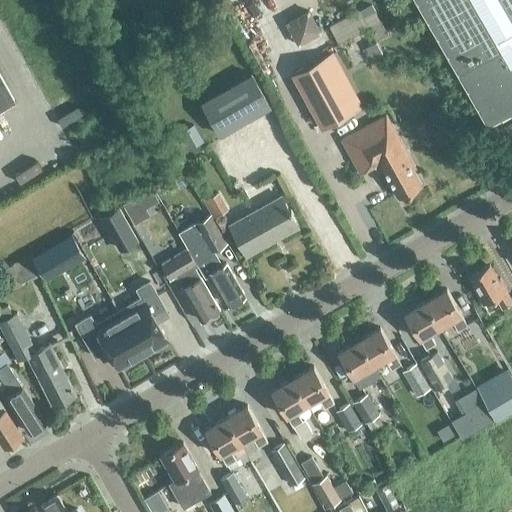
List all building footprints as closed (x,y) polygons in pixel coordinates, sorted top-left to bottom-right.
[(366,0),(338,13),(346,30),(378,16),(370,0),(366,0)] [(511,0),(418,0),(488,121),(511,107),(511,0)] [(296,8),(305,33),(328,25),(320,1),(296,8)] [(364,48),(370,59),(382,53),(375,42),(364,48)] [(362,106),(333,52),(291,74),(320,129),(362,106)] [(221,135),(270,107),(252,74),(202,102),(221,135)] [(0,110),(14,102),(0,77),(0,110)] [(83,90),(64,102),(74,118),(93,106),(83,90)] [(399,198),(421,186),(412,169),(414,168),(405,150),(406,149),(387,115),(342,139),(360,173),(374,165),(376,168),(381,165),(399,198)] [(192,122),(178,130),(188,148),(203,139),(192,122)] [(183,170),(171,176),(177,188),(189,182),(183,170)] [(166,188),(161,179),(151,185),(156,194),(158,194),(165,190),(166,188)] [(226,180),(213,188),(224,205),(237,197),(226,180)] [(246,255),(299,226),(282,195),(229,224),(246,255)] [(100,218),(118,249),(135,239),(118,208),(100,218)] [(204,277),(210,274),(228,304),(245,295),(226,262),(220,265),(212,250),(226,242),(209,214),(178,232),(187,249),(188,249),(199,267),(204,277)] [(149,245),(142,251),(153,266),(161,260),(149,245)] [(188,249),(187,249),(161,264),(169,278),(176,275),(201,320),(220,309),(196,268),(199,267),(188,249)] [(502,307),(511,301),(506,290),(499,278),(498,279),(489,263),(468,275),(475,286),(473,287),(483,304),(496,296),(502,307)] [(141,297),(118,310),(143,353),(153,347),(154,350),(166,343),(165,341),(167,339),(157,321),(153,314),(164,307),(156,293),(149,281),(136,288),(141,297)] [(460,314),(461,313),(446,288),(425,301),(440,326),(451,319),(457,330),(466,324),(460,314)] [(440,326),(425,301),(404,313),(419,338),(426,348),(435,343),(429,332),(440,326)] [(35,350),(24,329),(16,312),(11,314),(7,305),(0,308),(0,324),(19,364),(30,359),(54,406),(76,395),(49,342),(35,350)] [(143,353),(118,310),(95,323),(90,315),(75,323),(91,350),(104,342),(108,349),(118,367),(121,366),(122,368),(133,362),(132,359),(143,353)] [(394,353),(394,352),(380,327),(359,339),(373,364),(384,358),(391,369),(400,363),(394,353)] [(373,364),(359,339),(337,352),(352,377),(353,376),(359,387),(380,375),(373,364)] [(181,341),(157,352),(161,361),(185,350),(181,341)] [(453,378),(437,351),(418,361),(434,389),(453,378)] [(14,373),(13,373),(6,363),(0,366),(0,377),(2,381),(3,380),(12,394),(6,397),(29,432),(46,421),(14,373)] [(401,372),(416,396),(429,389),(415,364),(401,372)] [(327,391),(328,391),(313,366),(292,378),(307,403),(318,397),(324,407),(333,402),(327,391)] [(496,418),(511,408),(511,376),(510,373),(480,391),(496,418)] [(307,403),(292,378),(271,390),(285,415),(286,415),(292,426),(302,420),(295,410),(307,403)] [(379,415),(367,394),(352,403),(364,424),(365,423),(370,430),(382,423),(377,416),(379,415)] [(335,411),(347,432),(360,424),(348,403),(335,411)] [(247,404),(226,417),(240,442),(251,435),(258,446),(267,441),(261,430),(261,429),(247,404)] [(0,440),(5,448),(23,436),(4,408),(0,410),(0,440)] [(240,442),(226,417),(204,429),(219,454),(220,454),(226,464),(235,459),(236,460),(246,454),(239,442),(240,442)] [(210,492),(204,480),(197,468),(198,468),(183,442),(160,455),(175,481),(168,485),(182,509),(210,492)] [(299,467),(284,442),(269,450),(282,471),(283,471),(291,485),(304,477),(298,467),(299,467)] [(246,497),(232,472),(219,480),(233,504),(246,497)] [(325,508),(340,499),(332,487),(325,476),(311,485),(325,508)] [(332,487),(340,499),(351,493),(343,480),(332,487)] [(149,489),(158,506),(174,498),(165,481),(149,489)] [(386,508),(399,502),(388,481),(376,488),(386,508)] [(349,495),(359,509),(371,501),(362,487),(349,495)] [(233,511),(223,494),(209,502),(214,511),(233,511)] [(57,495),(41,504),(46,511),(78,511),(76,507),(67,511),(57,495)] [(353,511),(349,503),(338,508),(340,511),(353,511)]
